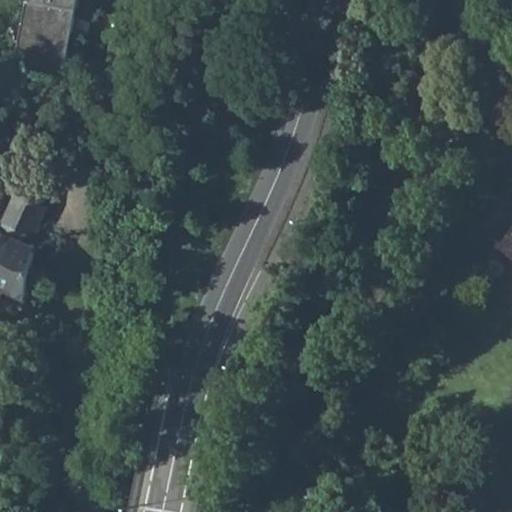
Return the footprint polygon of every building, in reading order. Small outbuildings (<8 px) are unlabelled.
[(29,0),(29,2),(26,1),(13,64),(62,74),(77,0),(29,0)] [(33,195),(19,188),(16,193),(31,200),(33,195)] [(0,266),(31,200),(16,193),(2,222),(6,224),(1,233),(0,232),(0,266)] [(28,299),(35,248),(26,243),(30,235),(32,236),(46,207),(31,200),(0,266),(0,286),(5,289),(28,299)] [(511,230),(499,248),(511,258),(511,230)]
